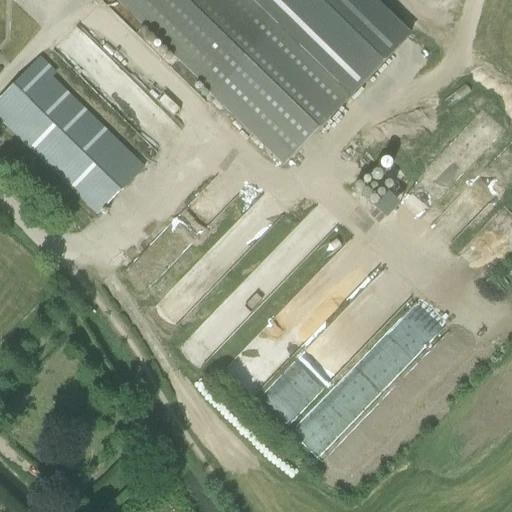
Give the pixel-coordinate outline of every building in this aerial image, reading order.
[(355,90),(260,0),(107,0),(282,170),(355,90)] [(411,32),(376,0),(260,0),(355,90),(411,32)] [(147,172),(33,59),(0,91),(0,119),(99,219),(147,172)] [(330,205),(366,223),(372,210),(337,193),(330,205)] [(475,229),(503,247),(511,233),(511,223),(488,209),(475,229)] [(423,231),(435,218),(427,211),(415,224),(423,231)] [(435,224),(453,240),(462,230),(444,213),(435,224)] [(306,458),(429,331),(395,298),(352,343),(320,312),(240,395),(306,458)]
